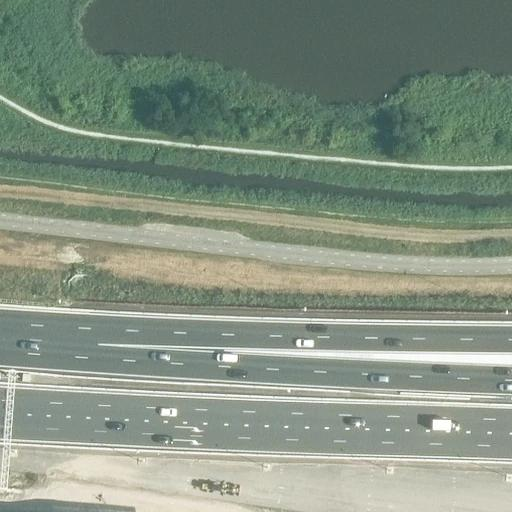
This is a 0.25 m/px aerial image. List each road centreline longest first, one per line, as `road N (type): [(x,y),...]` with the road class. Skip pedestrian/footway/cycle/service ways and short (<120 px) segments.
road 1 (motorway): [(0,415),(511,471)]
road 2 (unclassified): [(0,220),(371,263),(511,265)]
road 3 (unknown): [(511,235),(432,236),(0,190)]
road 4 (motorway): [(511,423),(80,366)]
road 5 (motorway): [(511,378),(80,366)]
road 6 (motorway): [(0,496),(143,511)]
